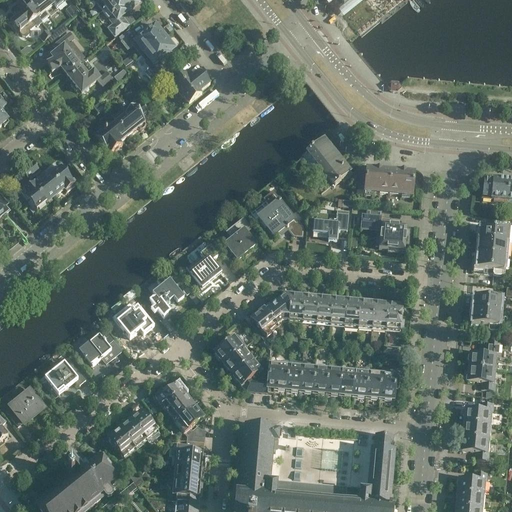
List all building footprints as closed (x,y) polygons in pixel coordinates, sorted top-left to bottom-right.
[(57,9),(67,0),(23,0),(22,1),(24,4),(38,21),(40,24),(48,17),(45,12),(52,7),(54,9),(56,8),(57,9)] [(102,12),(117,0),(82,0),(86,4),(90,0),(93,0),(97,4),(96,5),(102,12)] [(133,24),(126,15),(131,11),(129,8),(138,1),(136,0),(130,0),(131,0),(130,0),(117,0),(102,12),(108,19),(109,19),(111,23),(105,28),(114,39),(133,24)] [(38,21),(24,4),(22,5),(22,4),(17,8),(19,10),(14,14),(17,18),(10,24),(20,36),(22,35),(24,38),(26,38),(29,36),(29,34),(27,31),(38,21)] [(144,56),(166,38),(163,34),(161,34),(155,27),(150,31),(149,29),(138,38),(140,39),(137,41),(134,44),(135,45),(144,56)] [(43,45),(52,37),(48,32),(39,39),(43,45)] [(79,66),(64,48),(74,40),(70,34),(53,48),(57,53),(51,58),(55,62),(47,65),(52,74),(59,70),(61,70),(66,76),(79,66)] [(134,44),(137,41),(133,35),(122,44),(128,51),(135,45),(134,44)] [(169,55),(175,51),(169,44),(169,42),(166,38),(144,56),(152,66),(153,68),(157,65),(159,63),(160,65),(170,56),(169,55)] [(99,80),(87,65),(81,69),(79,66),(66,76),(72,84),(70,86),(76,93),(79,92),(82,95),(97,83),(99,81),(99,80)] [(152,82),(163,73),(157,65),(153,68),(152,66),(145,72),(152,82)] [(200,94),(210,86),(198,71),(191,77),(188,74),(180,80),(175,74),(166,81),(177,95),(178,94),(189,107),(202,97),(200,94)] [(104,86),(112,80),(107,74),(99,80),(99,81),(97,83),(103,88),(104,86)] [(402,90),(401,89),(398,86),(391,85),(386,89),(390,94),(397,94),(402,90)] [(2,113),(7,108),(11,104),(2,93),(0,94),(0,128),(3,126),(4,128),(9,124),(5,119),(6,118),(2,113)] [(105,111),(98,102),(88,110),(95,119),(105,111)] [(145,125),(140,119),(148,113),(139,102),(124,115),(125,117),(116,124),(120,129),(119,130),(127,139),(138,130),(140,131),(142,131),(144,129),(145,127),(145,125)] [(120,144),(127,139),(119,130),(120,129),(116,124),(104,134),(101,130),(93,136),(110,157),(122,147),(120,144)] [(350,176),(336,159),(322,141),(306,154),(334,188),(350,176)] [(40,172),(33,163),(27,167),(35,177),(40,172)] [(53,200),(41,185),(35,177),(27,167),(22,172),(29,181),(32,178),(36,183),(30,188),(26,183),(16,191),(20,196),(30,208),(31,207),(36,213),(53,200)] [(76,185),(66,173),(65,174),(61,169),(41,185),(53,200),(64,191),(66,195),(76,187),(75,186),(76,185)] [(388,195),(390,182),(389,182),(390,172),(367,170),(365,185),(358,184),(357,196),(373,198),(373,194),(388,195)] [(412,198),(413,185),(414,174),(390,172),(389,182),(390,182),(388,195),(401,197),(401,199),(409,200),(410,197),(412,198)] [(507,205),(509,182),(493,181),(492,183),(484,182),(482,198),(491,199),(490,204),(507,205)] [(293,222),(279,205),(281,203),(280,202),(278,203),(273,197),(266,203),(271,210),(259,219),(274,238),(279,234),(279,235),(283,231),(286,228),(293,238),(302,239),(303,229),(298,223),(296,225),(294,222),(293,222)] [(390,224),(391,219),(362,217),(360,230),(380,232),(379,248),(405,250),(407,226),(390,224)] [(347,235),(348,219),(336,218),(336,223),(329,223),(329,225),(314,224),(313,235),(328,236),(328,241),(328,243),(336,243),(337,234),(347,235)] [(255,247),(245,234),(251,230),(243,221),(227,234),(233,241),(225,247),(237,262),(255,247)] [(510,247),(511,233),(511,232),(509,230),(508,229),(505,228),(504,228),(501,227),(499,227),(497,227),(497,228),(495,227),(494,231),(479,230),(479,234),(477,234),(476,244),(478,244),(510,247)] [(510,261),(511,247),(510,247),(478,244),(477,258),(504,260),(504,261),(510,261)] [(222,275),(211,261),(212,260),(213,262),(218,259),(210,249),(200,257),(206,264),(190,276),(202,291),(222,275)] [(503,278),(504,261),(504,260),(477,258),(474,257),(473,272),(486,273),(486,277),(493,277),(493,278),(496,278),(497,278),(500,278),(501,278),(503,278)] [(169,303),(173,299),(178,304),(184,299),(169,281),(152,295),(160,304),(155,309),(156,311),(160,315),(164,320),(172,314),(165,306),(168,303),(169,303)] [(302,325),(305,300),(304,300),(303,298),(296,297),(296,299),(291,298),(288,323),(302,325)] [(504,317),(506,303),(500,302),(501,299),(499,299),(496,298),(493,297),(492,297),(491,297),(488,297),(488,301),(473,300),(473,304),(471,304),(470,313),(504,317)] [(288,323),(291,298),(284,298),(278,302),(279,304),(266,314),(277,327),(282,323),(288,323)] [(316,326),(318,301),(317,301),(317,299),(310,298),(309,300),(305,300),(302,325),(316,326)] [(330,327),(332,302),(331,302),(331,300),(323,300),(323,301),(318,301),(316,326),(330,327)] [(344,328),(346,303),(345,303),(344,302),(337,301),(337,303),(332,302),(330,327),(344,328)] [(358,330),(360,305),(359,305),(358,303),(351,302),(351,304),(346,303),(344,328),(358,330)] [(372,331),(374,306),(373,306),(372,304),(365,303),(365,305),(360,305),(358,330),(372,331)] [(386,332),(388,307),(387,307),(386,305),(379,305),(379,306),(374,306),(372,331),(386,332)] [(401,323),(401,315),(403,314),(403,310),(402,310),(402,308),(401,308),(400,307),(393,306),(393,308),(388,307),(386,332),(400,333),(400,332),(403,332),(404,323),(401,323)] [(155,328),(141,311),(136,315),(133,311),(117,324),(130,341),(140,332),(143,337),(155,328)] [(277,327),(266,314),(264,311),(263,313),(261,312),(256,316),(257,317),(251,322),(255,326),(253,328),(260,338),(262,336),(266,341),(271,337),(268,334),(277,327)] [(503,330),(504,317),(470,313),(469,323),(471,323),(470,327),(485,329),(485,333),(488,333),(488,334),(489,334),(493,334),(495,333),(498,333),(498,330),(503,330)] [(120,353),(105,335),(100,339),(99,337),(90,345),(80,353),(92,368),(102,360),(106,365),(121,353),(120,353)] [(223,367),(242,351),(233,340),(233,341),(230,338),(224,343),(226,346),(215,355),(216,356),(215,356),(220,363),(221,363),(223,365),(222,366),(223,367)] [(272,352),(265,342),(259,346),(267,356),(272,352)] [(496,372),(497,358),(501,358),(502,347),(486,345),(485,357),(470,356),(468,357),(467,362),(469,363),(469,370),(496,372)] [(232,378),(251,362),(242,351),(223,367),(229,374),(230,373),(232,376),(231,377),(232,378)] [(47,379),(45,381),(58,398),(76,384),(79,388),(86,383),(68,362),(63,366),(62,367),(47,379)] [(253,379),(260,373),(251,362),(232,378),(238,385),(239,384),(241,387),(240,388),(244,393),(249,394),(254,394),(255,394),(256,381),(253,379)] [(286,391),(288,368),(269,366),(268,383),(267,395),(273,396),(274,390),(278,390),(278,392),(284,393),(284,391),(286,391)] [(300,392),(302,369),(288,368),(286,391),(291,391),(291,394),(297,394),(297,392),(300,392)] [(313,393),(315,370),(302,369),(300,392),(304,393),(304,395),(307,395),(310,395),(310,393),(313,393)] [(366,398),(368,375),(368,371),(355,369),(355,374),(353,397),(357,397),(357,400),(360,400),(363,400),(364,398),(366,398)] [(326,395),(328,372),(315,370),(313,393),(318,394),(317,396),(324,396),(324,394),(326,395)] [(494,393),(496,372),(469,370),(468,376),(466,377),(466,382),(467,383),(467,384),(482,385),(482,392),(494,393)] [(339,396),(341,373),(328,372),(326,395),(331,395),(331,397),(337,398),(337,396),(339,396)] [(353,397),(355,374),(341,373),(339,396),(344,396),(344,398),(350,399),(350,397),(353,397)] [(379,399),(381,376),(368,375),(366,398),(371,399),(370,401),(377,401),(377,399),(379,399)] [(394,401),(395,389),(399,390),(400,378),(381,376),(379,399),(384,400),(384,402),(390,402),(390,400),(394,401)] [(178,403),(185,398),(181,392),(182,391),(179,387),(177,387),(176,386),(164,395),(164,394),(163,394),(162,393),(161,393),(160,393),(159,393),(158,393),(157,394),(156,395),(155,396),(155,397),(155,398),(155,399),(156,400),(166,413),(173,407),(175,408),(178,405),(178,403)] [(24,426),(44,411),(29,393),(10,409),(11,411),(7,414),(18,429),(19,428),(18,428),(23,425),(24,426)] [(187,415),(194,409),(190,404),(191,402),(188,398),(186,398),(185,398),(178,403),(178,405),(175,408),(173,407),(166,413),(175,424),(182,419),(184,419),(187,417),(187,415)] [(491,428),(492,407),(481,406),(480,413),(465,411),(465,412),(464,412),(463,413),(462,417),(463,419),(464,419),(464,425),(491,428)] [(183,436),(203,420),(199,415),(200,413),(197,410),(195,410),(194,409),(187,415),(187,417),(184,419),(182,419),(175,424),(181,431),(180,432),(183,436)] [(163,415),(159,411),(158,412),(157,410),(154,413),(158,419),(163,415)] [(158,433),(146,419),(142,413),(137,417),(135,417),(132,420),(132,422),(131,423),(137,430),(139,430),(140,432),(140,434),(146,442),(153,436),(153,437),(158,433)] [(8,439),(1,429),(6,424),(1,420),(0,418),(0,445),(3,443),(5,444),(7,442),(7,440),(8,439)] [(146,442),(140,434),(140,432),(139,430),(137,430),(131,423),(119,432),(135,451),(146,442)] [(489,442),(491,428),(464,425),(462,439),(489,442)] [(393,511),(391,511),(391,509),(389,509),(394,453),(374,452),(372,451),(368,495),(362,494),(361,503),(346,502),(345,506),(289,500),(289,497),(275,495),(276,486),(270,486),(270,479),(269,478),(272,450),(277,450),(279,433),(278,433),(279,428),(273,428),(273,429),(269,429),(269,428),(251,426),(251,427),(246,427),(246,430),(244,430),(238,495),(235,495),(233,511),(393,511)] [(204,439),(205,434),(205,433),(203,432),(201,432),(200,431),(199,430),(197,429),(193,433),(192,438),(187,437),(187,444),(191,444),(192,444),(192,438),(204,439)] [(135,451),(119,432),(118,432),(117,432),(113,435),(113,437),(108,441),(114,449),(114,450),(115,452),(117,452),(124,461),(128,457),(128,456),(135,451)] [(394,453),(394,445),(392,445),(392,439),(376,437),(376,440),(374,440),(374,445),(375,445),(374,452),(394,453)] [(487,463),(489,442),(462,439),(462,446),(461,446),(460,447),(459,451),(460,453),(461,453),(476,455),(476,462),(487,463)] [(203,460),(203,456),(203,451),(191,450),(191,444),(187,444),(183,443),(183,447),(178,447),(176,469),(202,471),(202,467),(204,466),(205,462),(203,460)] [(112,497),(113,493),(111,491),(112,490),(110,489),(120,481),(100,455),(87,465),(85,463),(81,466),(74,457),(73,457),(72,457),(64,463),(64,464),(63,465),(68,470),(65,472),(68,476),(40,498),(35,501),(38,504),(35,507),(38,511),(86,511),(105,497),(106,498),(110,499),(112,497)] [(203,480),(203,476),(201,475),(202,471),(176,469),(175,483),(201,485),(201,481),(203,480)] [(138,480),(131,471),(126,475),(134,484),(138,480)] [(149,480),(144,473),(141,477),(146,483),(149,480)] [(484,497),(486,483),(486,477),(474,475),(474,482),(459,481),(459,482),(458,481),(456,483),(456,487),(457,488),(458,488),(457,495),(484,497)] [(142,485),(138,480),(134,484),(138,489),(142,485)] [(202,494),(202,492),(202,490),(200,489),(201,485),(175,483),(174,503),(186,504),(199,505),(200,495),(202,494)] [(131,495),(138,489),(134,484),(127,490),(131,495)] [(119,504),(127,498),(123,493),(115,499),(119,504)] [(483,511),(484,497),(457,495),(456,509),(483,511)] [(106,511),(109,511),(116,507),(112,502),(104,508),(106,511)] [(185,511),(186,510),(186,504),(174,503),(173,505),(177,506),(176,511),(185,511)]
